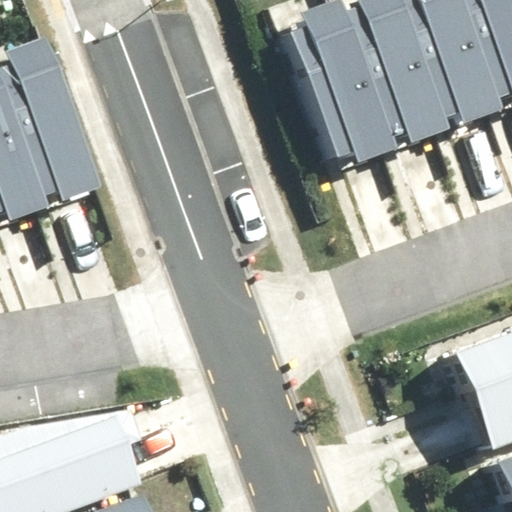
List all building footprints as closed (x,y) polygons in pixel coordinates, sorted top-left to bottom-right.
[(375,130),(326,0),(310,0),(272,14),(323,149),(375,130)] [(427,111),(385,0),(326,0),(375,130),(427,111)] [(479,91),(445,0),(385,0),(427,111),(479,91)] [(511,79),(511,20),(504,0),(445,0),(479,91),(511,79)] [(67,197),(16,41),(0,43),(0,170),(12,206),(67,197)] [(0,208),(12,206),(0,170),(0,208)] [(511,322),(440,348),(476,447),(511,434),(511,322)] [(0,511),(31,511),(119,479),(109,447),(121,438),(117,418),(0,436),(0,511)] [(511,511),(511,443),(480,455),(501,511),(511,511)] [(141,511),(132,485),(55,511),(141,511)]
